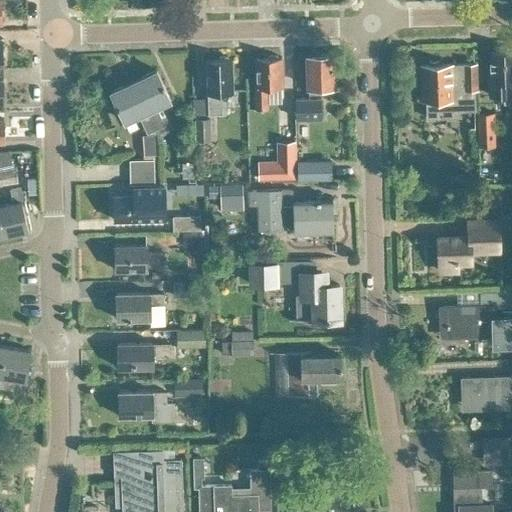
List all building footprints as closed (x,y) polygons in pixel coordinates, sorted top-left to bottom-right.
[(511,49),(490,50),(490,67),(487,67),(488,95),(503,95),(503,102),(508,102),(509,104),(510,105),(511,106),(511,49)] [(316,97),(316,86),(333,86),(332,52),(306,53),(307,86),(308,86),(308,97),(294,97),(295,117),(321,116),(320,97),(316,97)] [(254,108),(267,107),(267,86),(282,86),(281,56),(255,57),(256,91),(254,91),(254,108)] [(222,113),(221,92),(232,91),(231,58),(205,58),(206,92),(207,92),(208,113),(222,113)] [(476,104),(475,62),(463,62),(463,63),(451,63),(420,63),(421,99),(426,99),(426,116),(437,116),(453,115),(452,109),(477,108),(477,104),(476,104)] [(133,79),(155,128),(164,124),(156,105),(170,98),(156,69),(133,79)] [(146,132),(155,128),(133,79),(110,90),(124,120),(138,114),(146,132)] [(478,145),(496,145),(495,111),(477,112),(478,145)] [(211,140),(210,118),(194,118),(195,140),(211,140)] [(167,127),(159,131),(162,137),(169,133),(167,127)] [(141,154),(154,153),(154,134),(141,134),(141,154)] [(296,177),(296,161),(295,149),(295,142),(277,143),(278,163),(257,163),(257,178),(296,177)] [(0,172),(13,170),(9,149),(0,149),(0,172)] [(129,171),(153,170),(153,158),(129,158),(129,171)] [(330,160),(296,161),(296,177),(296,179),(330,178),(330,160)] [(153,170),(129,171),(129,183),(154,182),(153,170)] [(467,173),(449,174),(450,187),(467,187),(467,173)] [(220,197),(240,196),(240,183),(219,183),(220,197)] [(0,203),(0,226),(2,234),(27,228),(21,202),(24,201),(20,184),(9,187),(13,201),(0,203)] [(113,218),(145,217),(165,217),(165,184),(132,185),(132,193),(113,194),(113,218)] [(281,189),(281,187),(248,188),(249,202),(257,202),(258,228),(281,228),(281,224),(293,223),(293,229),(333,228),(332,198),(316,199),(316,200),(292,200),(292,188),(281,189)] [(480,187),(480,205),(500,204),(500,187),(480,187)] [(173,230),(201,229),(200,214),(172,215),(173,230)] [(438,269),(457,268),(456,259),(470,259),(470,250),(498,249),(497,218),(467,219),(468,235),(437,236),(438,269)] [(199,244),(198,230),(182,230),(182,244),(199,244)] [(146,251),(145,243),(114,244),(115,268),(146,267),(146,263),(162,263),(162,251),(146,251)] [(263,263),(251,264),(251,283),(276,282),(276,281),(294,280),(293,259),(263,260),(263,263)] [(301,294),(300,294),(300,295),(300,317),(300,319),(324,318),(327,318),(327,321),(342,321),(342,303),(339,303),(339,289),(338,283),(325,284),(325,277),(325,276),(325,270),(315,270),(301,270),(301,275),(301,294)] [(119,280),(120,289),(143,288),(142,279),(119,280)] [(173,296),(197,296),(197,279),(172,279),(173,296)] [(511,314),(494,315),(494,306),(511,305),(511,289),(479,290),(480,304),(438,305),(439,323),(445,323),(446,335),(493,334),(493,342),(511,341),(511,314)] [(149,292),(149,291),(115,292),(116,317),(150,316),(149,303),(163,302),(163,292),(149,292)] [(175,342),(200,341),(200,328),(175,328),(175,342)] [(231,338),(252,338),(252,329),(231,329),(231,338)] [(252,338),(231,338),(230,338),(230,353),(253,352),(252,338)] [(152,342),(152,341),(116,342),(117,366),(153,365),(152,355),(170,355),(170,342),(152,342)] [(4,344),(0,368),(0,374),(17,377),(15,391),(25,393),(28,376),(26,376),(30,349),(4,344)] [(301,355),(301,350),(278,351),(279,394),(307,393),(307,395),(316,395),(316,376),(341,376),(340,353),(301,355)] [(511,387),(510,388),(510,375),(461,376),(461,391),(470,391),(471,405),(511,403),(511,387)] [(174,395),(202,394),(202,377),(174,378),(174,395)] [(152,390),(118,391),(118,415),(151,414),(151,420),(174,419),(173,401),(166,401),(166,390),(152,390)] [(157,460),(156,448),(113,449),(114,474),(121,474),(121,481),(115,481),(116,503),(125,503),(125,511),(182,511),(182,459),(157,460)] [(201,484),(201,476),(203,476),(203,456),(192,456),(193,487),(197,487),(198,511),(256,511),(257,507),(269,507),(267,467),(248,468),(249,492),(229,493),(229,483),(201,484)] [(453,484),(490,483),(489,469),(453,470),(453,484)] [(349,489),(349,475),(319,476),(319,495),(296,496),(296,511),(352,511),(351,489),(349,489)] [(491,511),(491,503),(454,504),(454,511),(510,511),(510,510),(491,511)]
